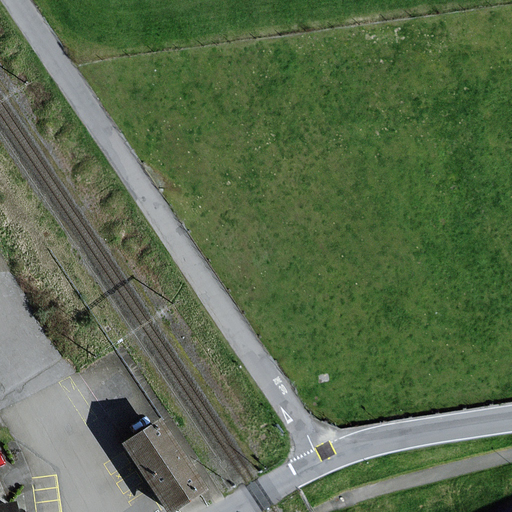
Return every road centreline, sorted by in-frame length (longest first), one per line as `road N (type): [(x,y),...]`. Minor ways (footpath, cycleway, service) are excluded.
road 1 (unclassified): [(18,0),(325,459)]
road 2 (tertiary): [(325,459),(368,441),(511,419)]
